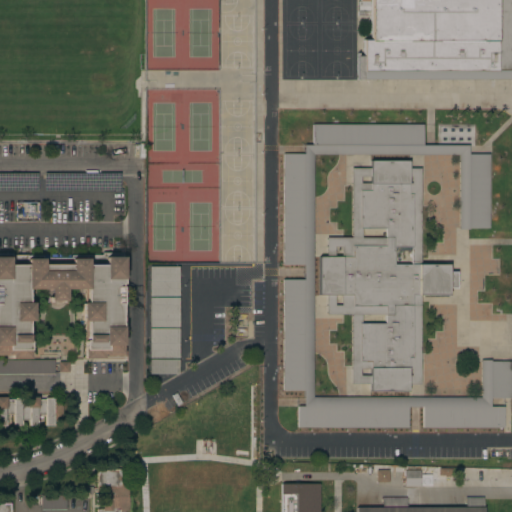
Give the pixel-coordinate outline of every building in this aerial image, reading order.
[(511,79),(356,79),(355,56),(362,56),(362,40),(370,40),(370,0),(511,0),(511,49),(509,49),(509,70),(511,70),(511,79)] [(422,124),(422,145),(437,145),(437,124),(474,124),(474,145),(467,145),(467,154),(488,154),(488,228),(467,228),(467,229),(458,229),(458,155),(313,155),(312,397),(480,398),(480,360),(489,360),(489,361),(510,361),(510,398),(489,398),(489,407),(502,407),(502,428),(422,427),(422,407),(407,407),(407,428),(296,427),(296,406),(302,406),(302,391),(282,391),(282,280),(302,280),(303,265),(282,265),(282,154),(303,154),(303,145),(312,145),(312,124),(422,124)] [(325,295),(318,295),(318,256),(325,256),(325,238),(351,237),(350,168),(370,168),(370,161),(408,161),(408,168),(419,168),(419,264),(448,264),(448,272),(455,272),(455,288),(448,288),(448,295),(419,295),(419,384),(408,384),(408,391),(369,391),(369,384),(351,384),(351,314),(325,314),(325,295)] [(27,302),(31,302),(31,321),(27,321),(27,341),(28,341),(28,350),(29,350),(29,359),(10,359),(10,355),(7,355),(0,355),(0,257),(8,257),(8,265),(25,265),(25,259),(41,258),(41,265),(69,265),(69,259),(86,258),(86,265),(103,265),(103,257),(121,256),(122,283),(119,283),(119,343),(123,343),(123,355),(105,355),(101,355),(101,359),(83,359),(83,341),(85,341),(85,321),(80,321),(80,303),(85,303),(85,289),(64,289),(64,301),(48,301),(47,289),(27,288),(27,302)] [(41,257),(41,264),(68,265),(68,258),(41,257)] [(178,266),(178,296),(148,296),(148,266),(178,266)] [(178,297),(178,327),(149,327),(149,297),(178,297)] [(178,328),(178,358),(148,358),(148,328),(178,328)] [(178,359),(178,374),(148,374),(148,359),(178,359)] [(0,360),(53,360),(53,374),(0,374),(0,360)] [(0,397),(5,397),(5,400),(12,400),(12,398),(20,398),(20,403),(27,403),(27,397),(37,397),(37,400),(44,399),(44,398),(52,398),(52,401),(61,401),(62,420),(52,420),(52,425),(44,426),(44,414),(36,415),(36,425),(28,425),(28,419),(20,420),(20,425),(12,425),(12,414),(4,415),(4,425),(0,425),(0,397)] [(109,470),(109,469),(127,469),(127,497),(128,497),(128,508),(127,508),(127,511),(118,511),(96,511),(96,509),(102,509),(102,501),(104,501),(104,486),(96,486),(96,470),(109,470)] [(387,482),(387,470),(374,470),(374,482),(387,482)] [(419,470),(419,486),(404,486),(404,470),(419,470)] [(318,511),(280,511),(280,484),(318,484),(318,511)] [(65,495),(65,509),(40,510),(40,495),(65,495)] [(381,507),(381,497),(405,497),(405,507),(464,507),(464,497),(483,497),(483,511),(355,511),(355,507),(381,507)] [(0,511),(0,504),(1,504),(1,503),(8,503),(8,511),(0,511)]
